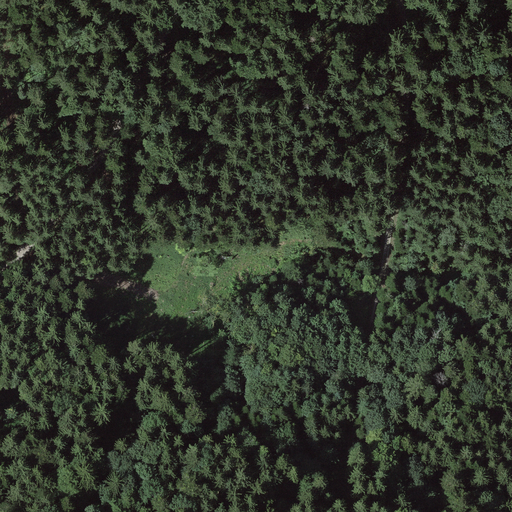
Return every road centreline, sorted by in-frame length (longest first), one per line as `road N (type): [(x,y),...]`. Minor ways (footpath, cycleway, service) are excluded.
road 1 (track): [(352,511),(353,410),(382,266),(408,60),(401,0)]
road 2 (track): [(179,0),(116,132),(0,274)]
